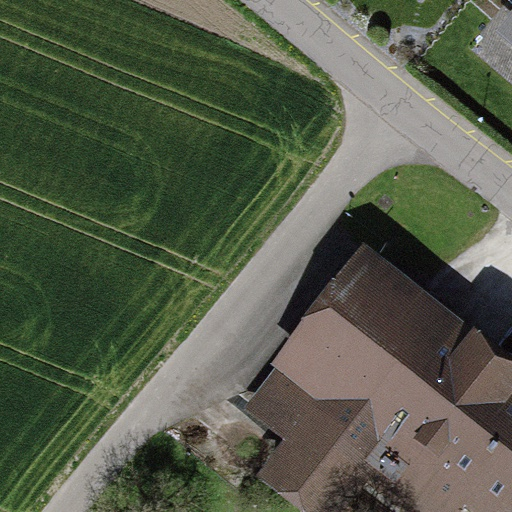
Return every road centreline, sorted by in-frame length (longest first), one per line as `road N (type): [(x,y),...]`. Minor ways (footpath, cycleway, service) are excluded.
road 1 (unclassified): [(53,511),(396,123)]
road 2 (residential): [(396,123),(257,0)]
road 3 (residential): [(511,197),(396,123)]
